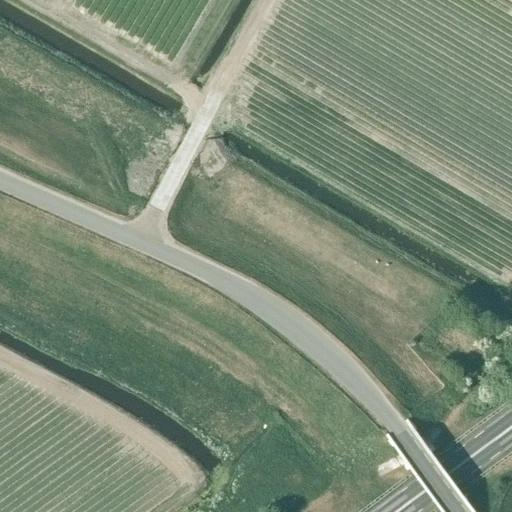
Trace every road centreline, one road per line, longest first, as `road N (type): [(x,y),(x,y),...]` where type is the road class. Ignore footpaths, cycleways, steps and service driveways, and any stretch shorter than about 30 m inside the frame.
road 1 (tertiary): [(459,511),(398,426),(283,317),(192,265),(0,180)]
road 2 (track): [(176,172),(268,0)]
road 3 (primary): [(392,511),(511,425)]
